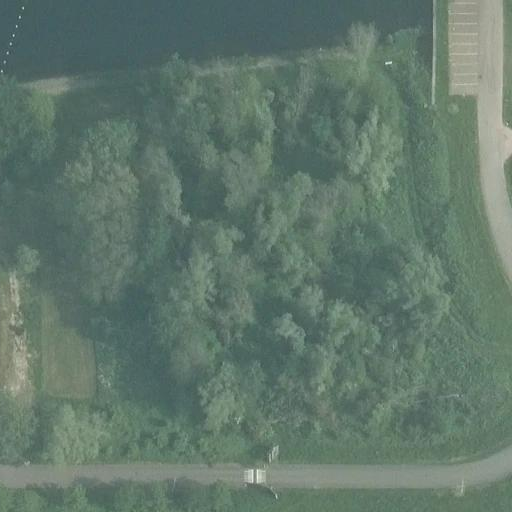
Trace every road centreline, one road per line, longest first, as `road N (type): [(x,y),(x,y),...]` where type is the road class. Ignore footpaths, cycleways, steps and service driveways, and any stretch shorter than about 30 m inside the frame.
road 1 (unclassified): [(0,478),(453,477),(511,460)]
road 2 (unclassified): [(511,266),(487,139),(488,0)]
